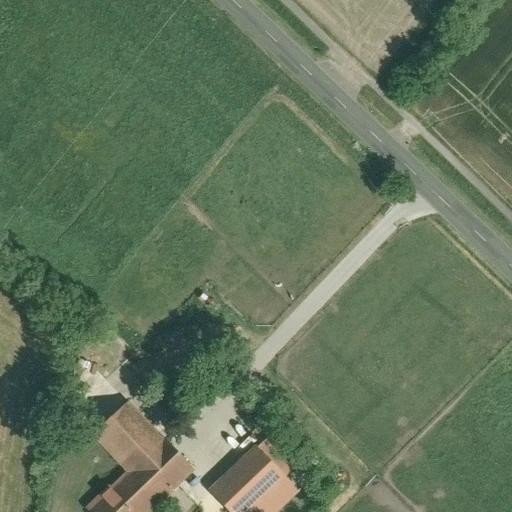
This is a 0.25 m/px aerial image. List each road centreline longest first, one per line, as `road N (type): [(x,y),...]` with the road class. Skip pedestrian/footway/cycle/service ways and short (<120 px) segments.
road 1 (tertiary): [(230,0),(511,269)]
road 2 (unknown): [(419,180),(184,443)]
